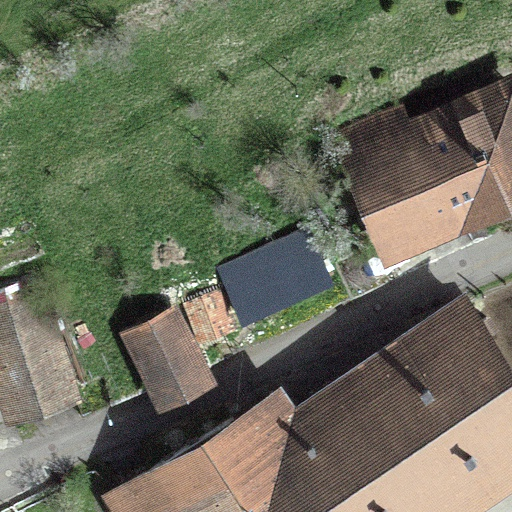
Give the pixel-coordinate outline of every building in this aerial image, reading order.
[(511,79),(509,72),(330,149),(380,266),(511,210),(511,79)] [(39,298),(0,313),(0,414),(3,423),(78,393),(39,298)] [(195,299),(168,314),(187,346),(214,331),(195,299)] [(272,388),(101,499),(109,511),(481,511),(511,492),(511,372),(464,300),(289,414),(272,388)] [(168,314),(115,345),(152,408),(205,377),(168,314)]
